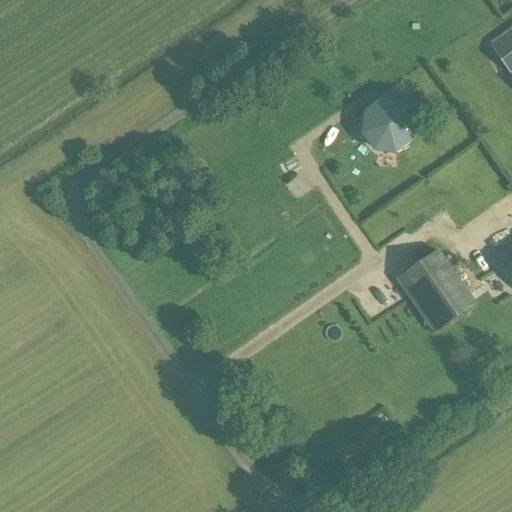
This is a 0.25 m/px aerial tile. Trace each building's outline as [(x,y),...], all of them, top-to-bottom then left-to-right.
[(511,30),(493,43),(511,70),(511,30)] [(404,103),(383,101),(366,113),(363,134),(376,151),(397,154),(410,145),(414,142),(418,120),(404,103)] [(214,175),(210,169),(205,172),(209,178),(214,175)] [(511,240),(496,251),(511,274),(511,240)] [(439,252),(397,281),(425,321),(467,292),(439,252)]
